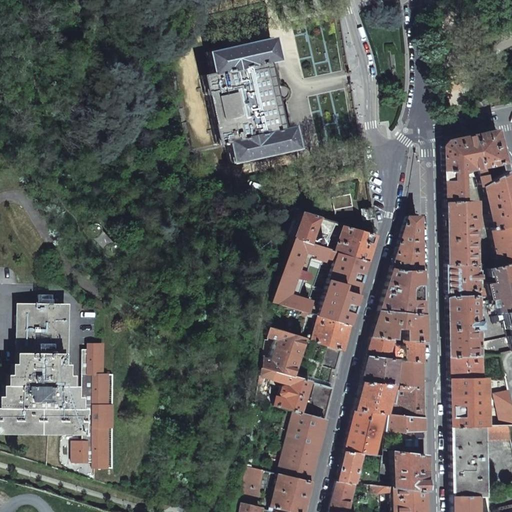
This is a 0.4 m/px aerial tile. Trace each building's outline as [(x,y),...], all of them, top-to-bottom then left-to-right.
[(267,74),(265,62),(274,60),(273,55),(269,38),(261,39),(223,48),(221,38),(170,49),(176,76),(172,76),(189,155),(193,154),(197,169),(228,162),(293,148),(290,131),(288,125),(279,127),(276,115),(274,102),(272,94),(270,88),(267,74)] [(395,54),(387,55),(388,67),(396,66),(395,54)] [(471,134),(479,167),(487,166),(501,163),(497,145),(494,129),(471,134)] [(439,146),(441,203),(459,202),(459,200),(459,186),(469,184),(468,178),(473,176),(473,175),(480,174),(479,167),(471,134),(444,140),(439,146)] [(480,174),(482,183),(492,177),(487,166),(479,167),(480,174)] [(478,186),(487,229),(511,223),(511,213),(508,196),(503,171),(501,171),(492,177),(482,183),(480,174),(473,175),(473,176),(476,186),(478,186)] [(348,194),(331,198),(335,217),(352,214),(348,194)] [(441,203),(442,264),(470,263),(469,227),(471,227),(470,200),(459,200),(459,202),(441,203)] [(370,208),(360,209),(361,219),(371,218),(370,208)] [(295,211),(287,238),(305,244),(313,217),(295,211)] [(403,216),(388,268),(398,271),(417,270),(416,216),(403,216)] [(511,223),(487,229),(495,266),(506,264),(511,262),(511,223)] [(339,225),(332,252),(364,262),(368,248),(372,235),(339,225)] [(287,238),(269,302),(304,312),(308,303),(308,301),(300,298),(301,297),(297,296),(296,300),(287,298),(301,250),(311,253),(309,260),(312,261),(313,259),(319,261),(320,258),(323,249),(318,248),(308,245),(305,244),(287,238)] [(310,240),(308,245),(318,248),(319,243),(319,242),(319,240),(318,239),(316,238),(313,238),(311,238),(310,240)] [(308,303),(304,312),(314,315),(345,325),(350,308),(359,276),(364,262),(332,252),(323,249),(320,258),(331,260),(328,271),(325,270),(324,275),(327,275),(326,280),(323,279),(322,282),(324,282),(323,286),(321,285),(320,288),(322,288),(321,292),(318,291),(317,296),(320,297),(317,307),(308,303)] [(443,280),(443,296),(473,296),(486,296),(485,289),(473,292),(472,263),(470,263),(442,264),(443,280)] [(511,308),(511,289),(506,264),(495,266),(480,269),(485,289),(486,296),(487,300),(494,299),(495,304),(492,304),(494,313),(498,312),(503,311),(511,308)] [(388,268),(376,310),(418,314),(417,270),(398,271),(388,268)] [(444,326),(444,356),(474,355),(473,296),(443,296),(444,326)] [(473,296),(474,355),(475,355),(498,354),(498,353),(507,351),(500,321),(505,320),(503,311),(498,312),(494,313),(490,314),(487,300),(486,296),(473,296)] [(73,398),(73,397),(69,397),(69,386),(65,386),(65,375),(61,375),(61,364),(56,364),(57,353),(63,353),(63,306),(16,306),(15,353),(17,353),(17,364),(13,364),(13,375),(8,375),(8,386),(4,386),(4,397),(0,396),(0,430),(81,432),(80,442),(71,441),(70,462),(90,463),(90,468),(105,469),(105,429),(110,429),(110,405),(105,405),(106,375),(100,375),(101,344),(86,344),(86,350),(80,350),(80,398),(73,398)] [(500,321),(507,351),(511,349),(511,308),(503,311),(505,320),(500,321)] [(376,310),(368,336),(385,338),(391,339),(391,329),(400,329),(400,339),(400,340),(419,341),(418,314),(376,310)] [(345,325),(314,315),(308,341),(325,346),(339,350),(342,337),(345,325)] [(300,338),(265,327),(263,337),(273,340),(268,359),(260,357),(258,367),(289,376),(300,338)] [(365,346),(363,356),(382,351),(385,338),(368,336),(365,346)] [(385,338),(382,351),(392,344),(391,339),(385,338)] [(419,341),(400,340),(401,351),(401,360),(420,362),(419,352),(419,341)] [(392,344),(392,359),(401,360),(401,351),(398,351),(397,346),(398,346),(398,345),(397,345),(392,344)] [(339,350),(325,346),(320,366),(334,369),(339,350)] [(445,367),(445,378),(475,378),(475,355),(474,355),(444,356),(445,367)] [(357,381),(387,384),(389,384),(391,366),(392,359),(363,356),(360,369),(357,381)] [(392,382),(392,385),(393,385),(398,385),(420,388),(420,375),(420,362),(401,360),(392,359),(391,366),(398,367),(398,382),(392,382)] [(289,376),(258,367),(257,375),(284,383),(283,386),(281,385),(279,386),(277,393),(278,395),(280,396),(279,398),(268,395),(266,403),(278,407),(283,408),(290,410),(296,412),(306,381),(289,376)] [(445,402),(446,426),(478,425),(488,425),(488,412),(481,412),(480,405),(484,405),(484,397),(480,397),(480,378),(475,378),(445,378),(445,402)] [(354,395),(350,410),(380,413),(387,384),(357,381),(354,395)] [(330,388),(314,383),(305,415),(322,419),(326,404),(330,388)] [(387,410),(386,414),(421,417),(420,402),(420,388),(398,385),(397,388),(394,388),(391,402),(394,403),(392,411),(387,410)] [(492,393),(499,425),(506,425),(511,424),(511,416),(506,391),(492,393)] [(278,407),(274,424),(279,425),(283,408),(278,407)] [(290,410),(275,473),(307,482),(312,464),(319,433),(322,419),(305,415),(296,412),(290,410)] [(345,430),(340,450),(356,452),(380,455),(380,451),(372,450),(374,440),(372,440),(374,429),(377,429),(381,413),(380,413),(350,410),(345,430)] [(386,414),(384,431),(398,431),(398,439),(399,439),(421,438),(421,427),(421,417),(386,414)] [(447,461),(447,496),(469,496),(480,496),(478,437),(478,425),(446,426),(447,461)] [(478,425),(478,437),(479,439),(509,439),(506,425),(499,425),(488,425),(478,425)] [(271,435),(270,437),(276,439),(279,427),(275,426),(272,435),(271,435)] [(399,439),(397,452),(422,454),(421,438),(399,439)] [(337,465),(333,480),(349,482),(356,452),(340,450),(337,465)] [(389,451),(389,486),(423,490),(422,472),(422,454),(397,452),(389,451)] [(266,456),(262,471),(267,472),(271,458),(266,456)] [(243,467),(238,502),(253,506),(257,484),(266,486),(269,472),(267,472),(262,471),(243,467)] [(275,473),(266,510),(268,510),(273,511),(300,511),(303,500),(307,482),(275,473)] [(333,480),(326,511),(329,511),(342,511),(349,482),(333,480)] [(390,504),(390,511),(423,511),(423,490),(389,486),(377,485),(370,484),(369,490),(374,490),(374,493),(389,491),(390,501),(388,501),(388,504),(390,504)] [(447,496),(447,511),(473,511),(473,510),(470,510),(469,496),(447,496)] [(486,511),(486,496),(480,496),(469,496),(470,510),(473,510),(473,511),(486,511)] [(238,502),(236,511),(256,511),(257,507),(253,506),(238,502)]
